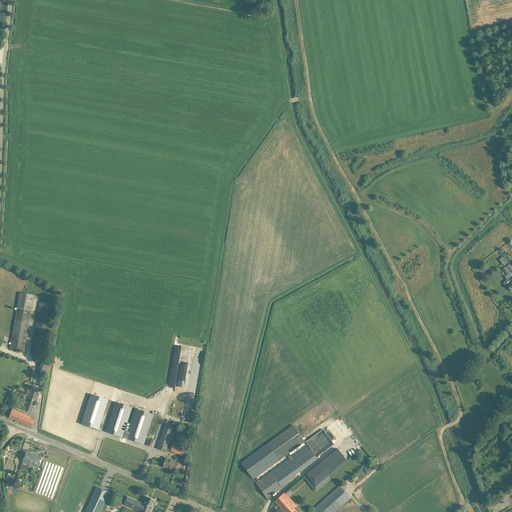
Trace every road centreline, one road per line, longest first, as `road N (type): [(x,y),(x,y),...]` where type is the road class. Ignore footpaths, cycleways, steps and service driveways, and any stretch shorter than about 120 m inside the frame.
road 1 (track): [(300,0),(318,126),(461,409),(439,434),(462,500)]
road 2 (unclassified): [(15,425),(210,511)]
road 3 (unclassified): [(0,136),(10,0)]
